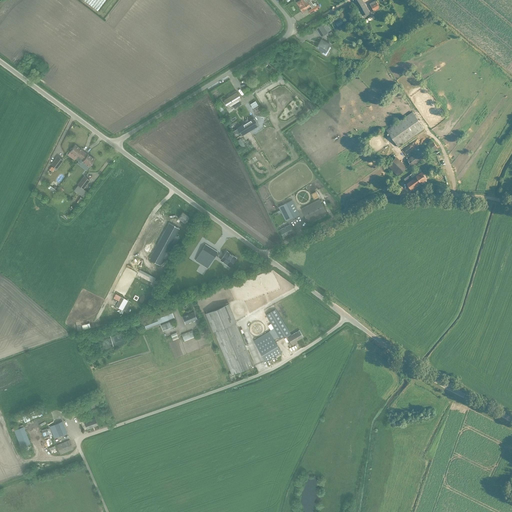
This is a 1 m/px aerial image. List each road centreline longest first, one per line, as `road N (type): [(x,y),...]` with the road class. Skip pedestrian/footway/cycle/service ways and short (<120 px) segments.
road 1 (unclassified): [(106,511),(79,449),(82,436),(244,380),(347,317)]
road 2 (unclassified): [(112,145),(284,38),(290,22),(276,0)]
road 3 (unclassified): [(267,258),(386,194),(465,194)]
road 4 (unclassified): [(347,317),(417,369),(511,417)]
road 5 (unclassified): [(267,258),(112,145)]
road 6 (unclassified): [(112,145),(0,62)]
